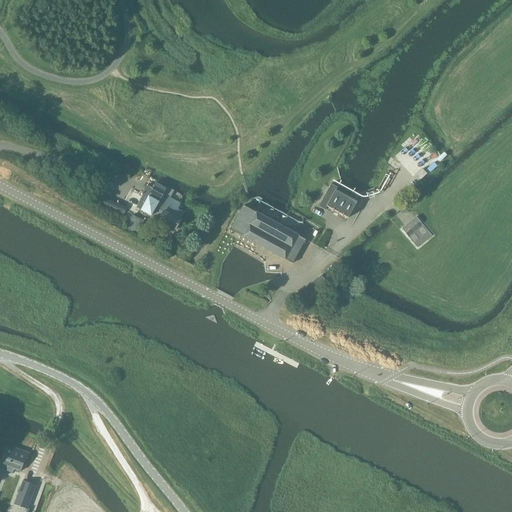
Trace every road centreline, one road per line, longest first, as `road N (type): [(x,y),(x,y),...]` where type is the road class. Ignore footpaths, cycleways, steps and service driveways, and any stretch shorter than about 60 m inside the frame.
road 1 (unclassified): [(469,405),(337,360),(0,185)]
road 2 (unclassified): [(184,511),(86,393),(0,354)]
